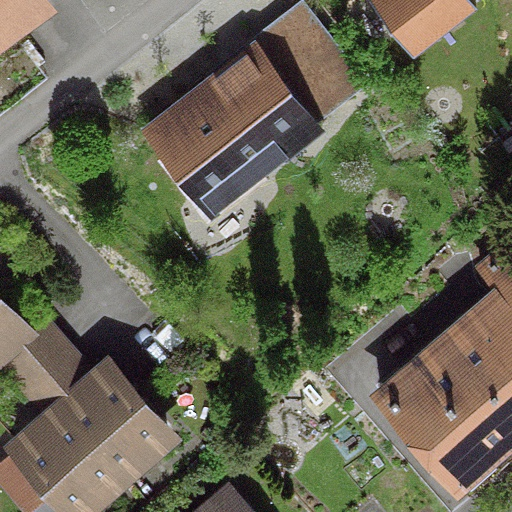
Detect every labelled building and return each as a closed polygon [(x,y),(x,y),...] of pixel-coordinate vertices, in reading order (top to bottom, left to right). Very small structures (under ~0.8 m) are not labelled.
[(0,0),(0,30),(3,28),(40,1),(39,0),(0,0)] [(253,46),(145,130),(194,193),(265,138),(276,151),(312,123),(308,117),(354,81),(305,17),(258,53),(253,46)] [(511,236),(477,266),(508,303),(391,401),(422,437),(511,359),(511,236)] [(0,344),(20,327),(0,304),(0,344)] [(21,390),(71,347),(56,329),(5,374),(13,382),(21,390)] [(511,359),(422,437),(454,474),(511,424),(511,359)] [(104,363),(59,403),(119,471),(164,432),(122,383),(104,363)] [(74,511),(119,471),(59,403),(44,417),(14,443),(53,488),(74,511)] [(251,511),(227,484),(194,511),(251,511)]
